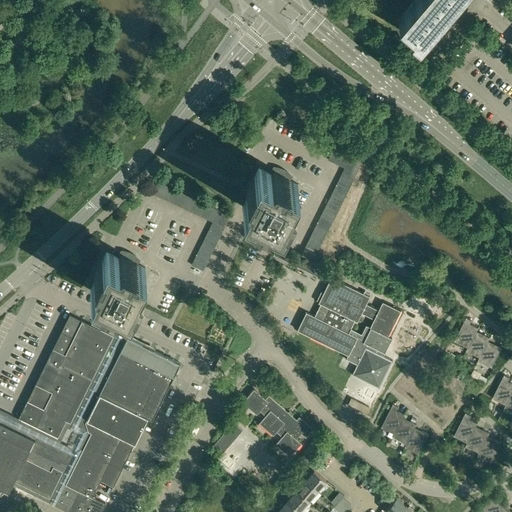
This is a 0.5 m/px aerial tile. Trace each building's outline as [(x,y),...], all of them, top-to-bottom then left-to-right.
[(416,0),(399,21),(414,33),(418,37),(448,0),(416,0)] [(333,162),(339,151),(334,148),(328,160),(333,162)] [(344,153),(339,151),(333,162),(339,165),(344,153)] [(350,156),(344,153),(339,165),(344,168),(350,156)] [(344,168),(342,173),(353,179),(361,162),(350,156),(344,168)] [(273,169),(271,174),(259,168),(254,176),(257,177),(253,185),(250,183),(247,190),(249,191),(242,206),(250,211),(252,208),(259,212),(258,214),(265,218),(266,215),(281,223),(285,214),(283,213),(287,205),(289,207),(293,200),(290,199),(298,184),(289,180),(291,176),(289,174),(285,170),(282,169),(280,169),(277,168),(274,167),(273,169)] [(339,178),(350,184),(353,179),(342,173),(339,178)] [(348,189),(350,184),(339,178),(336,184),(348,189)] [(153,193),(158,182),(153,179),(147,191),(153,193)] [(164,184),(158,182),(153,193),(158,196),(164,184)] [(164,184),(158,196),(164,199),(169,187),(164,184)] [(345,195),(348,189),(336,184),(334,189),(345,195)] [(175,189),(169,187),(164,199),(169,201),(175,189)] [(169,201),(174,204),(180,192),(175,189),(169,201)] [(345,195),(334,189),(331,194),(342,200),(345,195)] [(185,195),(180,192),(174,204),(180,206),(185,195)] [(340,205),(342,200),(331,194),(328,200),(340,205)] [(191,197),(185,195),(180,206),(185,209),(191,197)] [(185,209),(191,211),(196,200),(191,197),(185,209)] [(202,202),(196,200),(191,211),(196,214),(202,202)] [(337,211),(340,205),(328,200),(326,205),(337,211)] [(202,217),(207,205),(202,202),(196,214),(202,217)] [(213,207),(207,205),(202,217),(204,218),(207,219),(213,207)] [(326,205),(323,210),(334,216),(337,211),(326,205)] [(218,210),(213,207),(207,219),(212,222),(218,210)] [(212,222),(210,227),(221,232),(230,215),(218,210),(212,222)] [(332,222),(334,216),(323,210),(320,216),(332,222)] [(329,227),(332,222),(320,216),(318,221),(329,227)] [(326,232),(329,227),(318,221),(315,227),(326,232)] [(219,238),(221,232),(210,227),(207,232),(219,238)] [(326,232),(315,227),(312,232),(324,238),(326,232)] [(207,232),(204,237),(216,243),(219,238),(207,232)] [(321,243),(324,238),(312,232),(309,237),(321,243)] [(213,249),(216,243),(204,237),(202,243),(213,249)] [(318,248),(321,243),(309,237),(307,243),(318,248)] [(202,243),(199,248),(211,254),(213,249),(202,243)] [(316,254),(318,248),(307,243),(304,248),(315,254),(316,254)] [(208,259),(211,254),(199,248),(196,254),(208,259)] [(312,260),(315,254),(304,248),(301,255),(312,260)] [(276,250),(273,255),(281,259),(283,253),(276,250)] [(98,267),(95,274),(97,275),(90,290),(98,294),(99,292),(107,296),(106,298),(112,302),(114,299),(129,306),(133,298),(130,297),(134,289),(137,291),(140,284),(137,282),(145,267),(137,263),(139,260),(136,257),(132,254),(127,252),(124,251),(121,251),(120,253),(118,257),(106,251),(102,260),(104,261),(100,269),(98,267)] [(196,254),(194,259),(205,265),(208,259),(196,254)] [(203,270),(205,265),(194,259),(191,265),(203,270)] [(384,352),(392,338),(387,335),(399,310),(400,311),(400,310),(382,301),(378,310),(366,303),(369,296),(331,277),(318,302),(321,303),(314,316),(306,312),(297,330),(298,329),(348,354),(345,359),(346,359),(357,364),(352,374),(379,387),(392,360),(380,354),(381,351),(384,352)] [(113,335),(69,314),(27,401),(18,418),(57,437),(66,420),(70,422),(113,335)] [(466,351),(477,328),(471,325),(471,327),(468,325),(471,320),(466,318),(454,341),(462,345),(463,343),(469,345),(466,351)] [(118,324),(113,335),(127,337),(180,362),(180,359),(128,334),(130,330),(118,324)] [(478,361),(489,338),(483,335),(482,337),(475,334),(477,328),(466,351),(474,355),(475,352),(480,355),(477,361),(478,361)] [(62,471),(49,497),(57,501),(91,432),(89,431),(86,421),(86,419),(99,394),(125,341),(127,337),(113,335),(70,422),(66,420),(57,437),(18,418),(13,428),(57,450),(60,458),(59,461),(60,464),(62,471)] [(98,511),(103,503),(92,497),(100,480),(113,486),(134,443),(143,425),(147,417),(150,419),(151,419),(180,362),(127,337),(125,341),(99,394),(86,419),(86,421),(89,431),(91,432),(57,501),(78,511),(98,511)] [(489,338),(478,361),(485,365),(487,362),(492,365),(501,348),(495,345),(493,347),(486,344),(489,338)] [(504,408),(511,391),(511,383),(509,382),(509,384),(506,383),(509,378),(504,375),(492,398),(500,402),(501,400),(506,402),(504,408)] [(253,389),(242,402),(257,414),(260,410),(265,415),(259,423),(273,435),(276,431),(282,436),(275,444),(289,456),(300,443),(296,439),(301,433),(305,437),(313,429),(299,417),(296,419),(291,415),(292,414),(289,411),(288,412),(268,395),(265,399),(253,389)] [(351,398),(347,405),(365,414),(369,407),(351,398)] [(392,437),(393,438),(404,414),(398,412),(398,413),(395,412),(398,407),(392,404),(381,427),(389,432),(390,429),(395,431),(392,437)] [(0,421),(13,428),(18,418),(0,409),(0,421)] [(465,446),(466,446),(477,423),(471,420),(470,422),(468,421),(470,415),(465,413),(454,436),(462,440),(463,438),(468,440),(465,446)] [(404,447),(405,447),(416,424),(410,421),(409,424),(402,420),(404,415),(404,414),(393,438),(401,441),(402,439),(407,441),(404,447)] [(62,471),(60,464),(59,461),(60,458),(57,450),(13,428),(0,421),(0,494),(4,491),(8,493),(15,480),(49,497),(62,471)] [(477,456),(488,433),(482,430),(481,432),(474,429),(477,423),(466,446),(473,450),(475,447),(480,450),(477,456)] [(416,424),(405,447),(412,451),(414,449),(419,451),(428,434),(422,431),(420,433),(413,430),(416,424)] [(489,433),(488,433),(477,456),(485,460),(486,457),(492,460),(500,443),(494,440),(493,442),(486,439),(489,433)] [(228,438),(218,449),(222,453),(232,442),(228,438)] [(306,477),(305,479),(317,490),(326,480),(313,469),(310,473),(308,472),(304,476),(306,477)] [(296,489),(308,500),(317,490),(305,479),(301,483),(299,482),(296,486),(297,487),(296,489)] [(287,499),(300,510),(308,500),(296,489),(292,493),(291,492),(287,496),(289,497),(287,499)] [(499,511),(506,503),(501,499),(500,501),(493,496),(481,511),(482,511),(499,511)] [(387,511),(400,511),(406,506),(402,502),(403,501),(399,497),(397,499),(395,497),(389,504),(385,509),(387,511)] [(279,509),(281,511),(297,511),(300,510),(287,499),(284,503),(282,502),(279,506),(280,507),(279,509)] [(350,504),(346,500),(341,505),(345,509),(350,508),(350,504)] [(510,511),(506,511),(503,508),(507,504),(506,503),(499,511),(510,511)]
